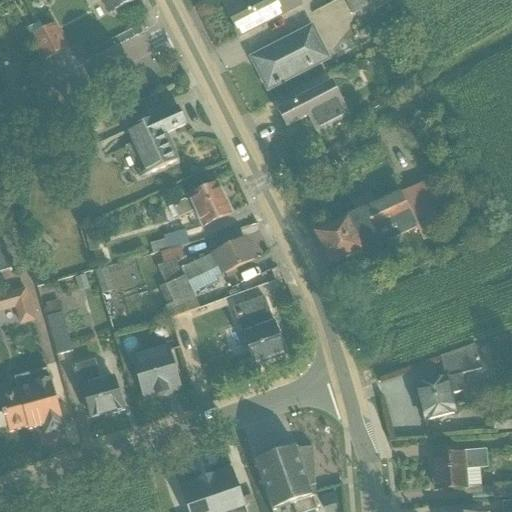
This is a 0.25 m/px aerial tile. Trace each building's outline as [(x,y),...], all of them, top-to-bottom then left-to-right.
[(101,0),(108,13),(134,0),(101,0)] [(219,0),(237,34),(300,3),(298,0),(219,0)] [(265,93),(326,59),(307,25),(246,59),(265,93)] [(67,69),(87,61),(72,26),(52,34),(67,69)] [(346,115),(327,75),(271,103),(290,142),(346,115)] [(181,124),(174,106),(124,128),(142,171),(174,157),(164,132),(181,124)] [(444,214),(427,176),(309,228),(325,266),(377,243),(371,228),(408,212),(414,227),(444,214)] [(200,226),(231,212),(216,180),(185,194),(200,226)] [(189,289),(254,257),(244,237),(179,268),(189,289)] [(253,363),(289,352),(273,304),(237,315),(253,363)] [(142,401),(180,390),(165,339),(127,349),(142,401)] [(89,420),(123,409),(107,357),(73,367),(89,420)] [(45,435),(64,430),(46,371),(14,379),(18,391),(0,396),(0,404),(0,405),(0,404),(0,427),(6,426),(8,434),(27,428),(28,431),(42,427),(45,435)] [(422,423),(455,413),(450,394),(463,389),(458,374),(412,386),(422,423)] [(295,511),(304,511),(315,509),(295,447),(276,453),(295,511)] [(297,448),(310,485),(315,486),(313,448),(297,448)] [(434,492),(466,489),(465,469),(487,468),(485,450),(431,454),(434,492)] [(295,511),(276,453),(255,460),(271,511),(295,511)] [(184,511),(246,511),(228,467),(175,488),(184,511)]
